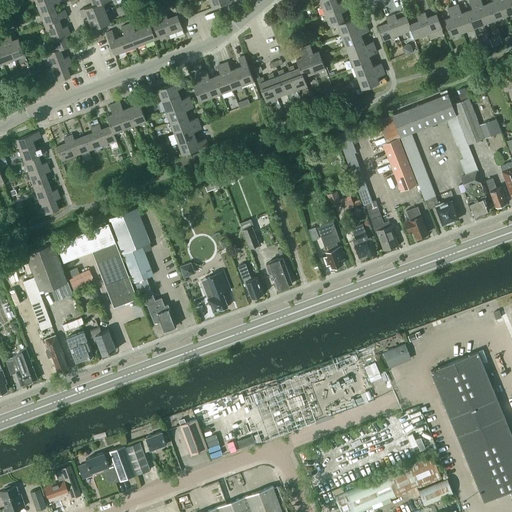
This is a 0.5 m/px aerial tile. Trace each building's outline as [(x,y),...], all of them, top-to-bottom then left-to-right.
[(44,0),(36,3),(40,13),(55,8),(53,3),(61,0),(44,0)] [(344,6),(342,1),(337,3),(335,0),(318,0),(324,13),(344,6)] [(473,27),(484,23),(474,0),(468,0),(469,0),(472,8),(466,10),(473,27)] [(474,0),(484,23),(494,19),(488,2),(482,4),(480,0),(474,0)] [(494,19),(505,15),(499,0),(492,0),(488,2),(494,19)] [(499,0),(505,15),(511,12),(511,2),(511,0),(499,0)] [(88,18),(106,11),(103,2),(102,1),(93,4),(80,9),(82,16),(86,14),(88,18)] [(462,31),(473,27),(466,10),(461,12),(458,4),(453,6),(462,31)] [(344,21),(340,12),(346,10),(344,6),(324,13),(329,27),(337,24),(344,21)] [(451,36),(462,31),(453,6),(448,8),(450,16),(445,18),(451,36)] [(40,13),(44,24),(59,18),(67,15),(65,9),(57,12),(55,8),(40,13)] [(110,22),(106,11),(88,18),(83,19),(86,26),(90,24),(92,29),(110,22)] [(425,12),(421,14),(428,34),(442,28),(436,13),(427,17),(425,12)] [(169,34),(183,29),(177,14),(168,18),(166,13),(162,15),(169,34)] [(409,24),(409,23),(406,15),(397,18),(395,14),(390,15),(398,35),(411,30),(409,24)] [(414,39),(428,34),(421,14),(416,16),(418,20),(409,23),(409,24),(411,30),(414,39)] [(156,40),(169,34),(162,15),(157,16),(159,21),(150,24),(156,40)] [(384,40),(398,35),(390,15),(386,17),(388,22),(378,25),(384,40)] [(145,43),(156,40),(150,24),(147,16),(141,19),(144,26),(140,28),(145,43)] [(341,35),(366,25),(364,20),(356,23),(354,17),(344,21),(337,24),(341,35)] [(49,37),(69,30),(67,25),(62,27),(59,18),(44,24),(49,37)] [(135,47),(145,43),(140,28),(135,30),(132,22),(127,24),(135,47)] [(125,51),(135,47),(127,24),(121,26),(124,34),(119,36),(125,51)] [(345,46),(363,39),(360,33),(368,30),(366,25),(341,35),(345,46)] [(49,37),(54,50),(54,51),(60,48),(61,49),(69,46),(66,36),(70,34),(69,30),(49,37)] [(115,55),(125,51),(119,36),(115,38),(112,30),(106,32),(115,55)] [(10,32),(4,34),(14,59),(25,55),(18,37),(13,39),(10,32)] [(14,59),(4,34),(0,35),(0,38),(2,43),(0,44),(0,54),(3,63),(14,59)] [(349,56),(375,47),(373,41),(365,44),(363,39),(345,46),(349,56)] [(325,68),(319,50),(313,52),(310,44),(304,46),(314,72),(325,68)] [(402,47),(405,55),(412,52),(412,48),(411,45),(408,44),(405,45),(402,47)] [(303,76),(304,76),(314,72),(304,46),(299,48),(302,56),(296,59),(299,67),(300,67),(303,76)] [(353,67),(371,60),(369,55),(377,52),(375,47),(349,56),(353,67)] [(45,54),(50,68),(70,60),(68,56),(64,57),(61,49),(60,48),(54,51),(54,50),(45,54)] [(244,55),(238,57),(241,65),(236,67),(243,85),(254,80),(244,55)] [(56,82),(71,76),(67,66),(72,64),(70,60),(50,68),(56,82)] [(353,67),(357,78),(383,68),(381,63),(373,66),(371,60),(353,67)] [(243,85),(236,67),(231,69),(228,61),(222,63),(232,89),(243,85)] [(222,63),(217,65),(220,73),(215,75),(221,93),(232,89),(222,63)] [(307,85),(304,76),(303,76),(300,67),(299,67),(295,69),(293,65),(288,67),(290,71),(297,89),(307,85)] [(357,78),(361,88),(362,89),(379,82),(377,76),(385,73),(383,68),(357,78)] [(211,97),(221,93),(215,75),(209,77),(206,69),(201,71),(211,97)] [(287,92),(297,89),(290,71),(285,73),(283,69),(278,71),(279,75),(280,75),(287,92)] [(505,91),(511,88),(511,69),(499,75),(505,91)] [(200,101),(211,97),(201,71),(196,73),(199,81),(193,83),(200,101)] [(276,96),(287,92),(280,75),(279,75),(274,77),(273,73),(268,75),(269,79),(270,78),(276,96)] [(266,100),(276,96),(270,78),(269,79),(264,80),(263,77),(258,79),(266,100)] [(162,100),(179,93),(177,88),(185,85),(183,79),(158,89),(157,89),(159,94),(162,100)] [(461,101),(452,104),(456,115),(458,120),(460,124),(462,129),(463,133),(465,138),(467,142),(468,145),(485,138),(465,88),(457,91),(461,101)] [(440,93),(441,96),(392,115),(400,137),(411,133),(447,119),(456,115),(452,104),(447,90),(440,93)] [(191,101),(189,96),(181,99),(179,93),(162,100),(166,111),(191,101)] [(134,105),(128,107),(135,124),(146,120),(136,95),(131,97),(134,105)] [(124,128),(135,124),(128,107),(123,109),(120,101),(115,103),(124,128)] [(170,121),(187,115),(185,109),(193,106),(191,101),(166,111),(170,121)] [(113,132),(114,132),(124,128),(115,103),(109,105),(112,113),(106,115),(110,125),(113,132)] [(199,122),(197,117),(189,120),(187,115),(170,121),(174,132),(199,122)] [(378,121),(381,128),(394,122),(392,115),(378,121)] [(458,120),(456,115),(447,119),(449,123),(458,120)] [(496,117),(480,124),(485,138),(502,131),(496,117)] [(450,128),(460,124),(458,120),(449,123),(450,128)] [(178,143),(195,136),(193,131),(201,128),(199,122),(174,132),(178,143)] [(381,128),(384,134),(397,129),(394,122),(381,128)] [(117,140),(114,132),(113,132),(110,125),(101,128),(99,124),(95,125),(103,145),(117,140)] [(462,129),(460,124),(450,128),(452,132),(462,129)] [(93,132),(83,135),(89,150),(103,145),(95,125),(91,127),(93,132)] [(387,142),(399,137),(400,136),(397,129),(384,134),(387,142)] [(463,133),(462,129),(452,132),(454,137),(463,133)] [(33,140),(41,137),(39,131),(16,139),(20,150),(35,144),(33,140)] [(339,140),(350,136),(348,131),(337,135),(339,140)] [(413,138),(411,133),(400,137),(402,142),(413,138)] [(465,138),(463,133),(454,137),(456,141),(465,138)] [(76,155),(89,150),(83,135),(74,139),(73,134),(68,136),(76,155)] [(62,161),(76,155),(68,136),(64,137),(66,142),(56,146),(62,161)] [(207,144),(205,138),(197,141),(195,136),(178,143),(182,154),(207,144)] [(341,146),(352,142),(350,136),(339,140),(341,146)] [(417,184),(399,137),(387,142),(382,143),(401,190),(417,184)] [(413,138),(402,142),(404,147),(415,143),(413,138)] [(467,142),(465,138),(456,141),(457,146),(458,146),(467,142)] [(343,151),(354,147),(352,142),(341,146),(343,151)] [(415,143),(404,147),(406,152),(417,147),(415,143)] [(24,161),(39,155),(47,152),(44,146),(36,149),(35,144),(20,150),(24,161)] [(345,156),(354,153),(356,153),(354,147),(343,151),(345,156)] [(417,147),(406,152),(408,157),(419,152),(417,147)] [(419,152),(408,157),(410,161),(421,157),(419,152)] [(347,161),(356,158),(354,153),(345,156),(347,161)] [(24,161),(29,174),(48,166),(47,162),(42,164),(39,155),(24,161)] [(183,165),(194,161),(192,155),(181,159),(183,165)] [(472,156),(464,159),(460,160),(462,165),(474,161),(472,156)] [(421,157),(410,161),(411,166),(422,162),(421,157)] [(349,166),(358,163),(356,158),(347,161),(349,166)] [(462,165),(464,170),(476,166),(474,161),(462,165)] [(511,161),(500,166),(511,196),(511,161)] [(422,162),(411,166),(413,171),(424,167),(422,162)] [(351,171),(360,168),(358,163),(349,166),(351,171)] [(48,166),(29,174),(34,187),(49,181),(45,172),(50,170),(48,166)] [(478,170),(476,166),(464,170),(466,175),(477,171),(478,170)] [(424,167),(413,171),(415,176),(426,172),(424,167)] [(353,176),(362,173),(360,168),(351,171),(353,176)] [(486,196),(477,171),(466,175),(461,177),(466,191),(465,192),(469,202),(468,203),(473,217),(489,211),(484,196),(486,196)] [(426,172),(415,176),(417,181),(428,177),(426,172)] [(234,177),(232,173),(222,177),(224,181),(234,177)] [(354,181),(363,178),(362,173),(353,176),(354,181)] [(207,191),(223,185),(220,177),(204,184),(207,191)] [(428,177),(417,181),(419,186),(430,182),(428,177)] [(356,186),(365,182),(363,178),(354,181),(356,186)] [(496,207),(507,203),(501,187),(496,189),(492,178),(486,180),(496,207)] [(34,187),(39,200),(59,193),(57,189),(52,190),(49,181),(34,187)] [(358,191),(367,187),(365,182),(356,186),(358,191)] [(430,182),(419,186),(421,191),(432,187),(430,182)] [(360,196),(369,192),(367,187),(358,191),(360,196)] [(432,187),(421,191),(423,196),(434,192),(432,187)] [(342,204),(337,190),(327,194),(332,207),(342,204)] [(362,200),(371,197),(369,192),(360,196),(362,200)] [(425,201),(434,197),(436,196),(434,192),(423,196),(425,201)] [(59,193),(39,200),(44,215),(59,209),(56,199),(60,197),(59,193)] [(350,195),(341,199),(345,210),(354,206),(350,195)] [(363,205),(366,205),(372,202),(371,197),(362,200),(363,205)] [(436,203),(434,197),(425,201),(427,206),(436,203)] [(368,209),(378,206),(376,201),(372,202),(366,205),(368,209)] [(442,225),(458,219),(452,201),(444,204),(444,202),(435,205),(442,225)] [(369,214),(379,210),(378,206),(368,209),(369,214)] [(110,217),(123,252),(142,245),(149,243),(136,207),(110,217)] [(416,238),(427,233),(418,207),(406,211),(409,219),(404,221),(408,233),(414,231),(416,238)] [(371,219),(381,215),(379,210),(369,214),(371,219)] [(381,215),(371,219),(376,231),(377,231),(381,242),(382,241),(385,249),(396,245),(393,237),(395,236),(391,225),(389,221),(384,223),(381,215)] [(242,229),(253,224),(251,218),(239,222),(242,229)] [(328,251),(326,251),(328,256),(323,257),(326,265),(331,264),(332,268),(342,264),(340,260),(344,258),(339,244),(338,244),(337,241),(340,239),(333,220),(318,226),(325,246),(326,245),(328,251)] [(127,272),(115,241),(108,221),(56,242),(64,262),(92,250),(100,272),(113,307),(137,298),(127,272)] [(368,255),(376,252),(371,238),(363,241),(362,240),(368,238),(365,230),(362,223),(351,227),(356,241),(355,241),(356,244),(355,245),(359,257),(367,254),(368,255)] [(252,225),(242,229),(249,248),(259,244),(252,225)] [(319,238),(315,227),(308,229),(312,240),(319,238)] [(51,287),(67,281),(64,272),(52,243),(26,252),(34,272),(41,291),(51,287)] [(139,296),(143,295),(152,292),(152,291),(151,291),(146,277),(153,275),(142,245),(123,252),(139,296)] [(278,289),(292,284),(282,257),(266,263),(271,279),(274,278),(278,289)] [(180,266),(184,277),(195,273),(191,261),(180,266)] [(249,279),(246,270),(243,263),(238,265),(246,287),(247,287),(251,298),(263,294),(256,276),(249,279)] [(65,272),(73,292),(95,282),(90,269),(80,273),(77,267),(65,272)] [(203,284),(207,297),(209,304),(210,303),(213,311),(227,306),(222,292),(230,289),(223,270),(206,276),(208,282),(203,284)] [(26,287),(37,283),(34,277),(23,281),(26,287)] [(68,280),(67,281),(51,287),(56,300),(73,293),(68,280)] [(28,293),(39,289),(37,283),(26,287),(28,293)] [(30,299),(41,295),(39,289),(28,293),(30,299)] [(164,330),(176,326),(168,304),(164,305),(161,297),(155,299),(152,292),(143,295),(146,304),(147,303),(155,323),(160,321),(164,330)] [(32,305),(43,301),(41,295),(30,299),(32,305)] [(35,311),(46,307),(43,301),(32,305),(35,311)] [(37,317),(48,313),(46,307),(35,311),(37,317)] [(39,324),(50,319),(48,313),(37,317),(39,324)] [(83,323),(81,317),(63,324),(65,329),(83,323)] [(50,319),(39,324),(41,330),(52,326),(50,319)] [(102,355),(116,350),(108,330),(101,332),(99,327),(87,331),(91,342),(97,340),(102,355)] [(84,331),(75,334),(84,359),(88,360),(92,359),(93,355),(88,340),(87,340),(84,331)] [(410,341),(417,338),(415,333),(408,335),(410,341)] [(84,359),(75,334),(67,338),(70,347),(75,362),(84,359)] [(57,370),(67,366),(55,335),(42,340),(47,354),(50,353),(57,370)] [(389,366),(411,357),(405,344),(393,349),(393,348),(387,350),(387,351),(384,353),(389,366)] [(10,375),(16,373),(21,385),(37,379),(26,347),(12,356),(13,357),(5,360),(10,375)] [(431,370),(484,500),(511,488),(511,435),(478,351),(431,370)] [(366,394),(369,400),(374,398),(372,392),(366,394)] [(191,454),(207,448),(197,418),(186,422),(180,424),(191,454)] [(150,450),(166,443),(167,443),(166,442),(168,441),(166,435),(164,436),(162,431),(146,437),(150,450)] [(126,446),(137,474),(150,469),(140,441),(126,446)] [(121,480),(135,475),(136,474),(125,444),(109,450),(110,451),(105,453),(104,452),(86,458),(87,462),(78,466),(83,478),(93,474),(92,472),(109,465),(110,466),(115,465),(121,480)] [(362,511),(443,478),(433,454),(335,495),(341,511),(362,511)] [(49,497),(65,492),(69,490),(71,498),(81,494),(71,465),(55,470),(59,481),(45,486),(49,497)] [(418,489),(424,504),(453,492),(447,477),(418,489)] [(6,507),(4,508),(5,511),(19,511),(18,508),(25,506),(22,497),(20,498),(16,486),(11,487),(10,485),(5,487),(5,489),(1,491),(6,507)] [(273,485),(201,511),(288,511),(278,486),(274,487),(273,485)] [(342,486),(332,490),(334,495),(344,491),(342,486)] [(40,489),(31,492),(37,510),(46,507),(40,489)]
